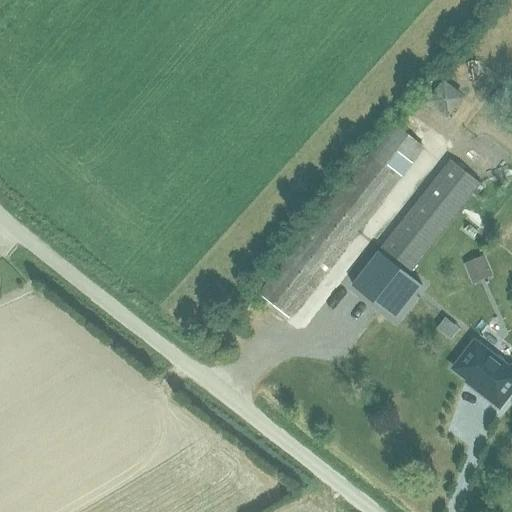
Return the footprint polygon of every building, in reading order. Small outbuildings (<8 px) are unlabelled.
[(427,101),(448,118),(465,96),(444,80),(427,101)] [(395,124),(373,152),(258,294),(287,318),(424,147),(395,124)] [(452,155),(379,248),(409,272),(482,179),(452,155)] [(378,251),(351,285),(395,320),(422,286),(407,273),(378,251)] [(483,256),(465,264),(474,283),(492,275),(483,256)] [(383,319),(370,325),(379,345),(392,339),(383,319)] [(500,407),(511,391),(511,367),(509,368),(475,341),(454,368),(474,384),(473,386),(500,407)]
